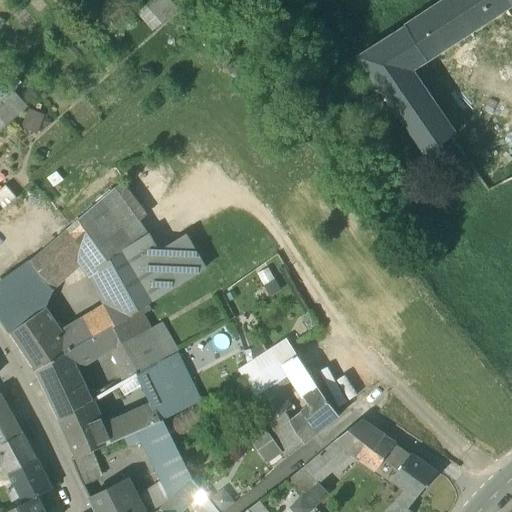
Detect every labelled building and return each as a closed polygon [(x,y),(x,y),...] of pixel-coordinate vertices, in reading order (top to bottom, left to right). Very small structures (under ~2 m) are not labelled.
[(164,23),(181,7),(174,0),(152,0),(147,5),(164,23)] [(511,0),(445,0),(405,26),(428,61),(511,6),(511,0)] [(428,61),(405,26),(359,56),(425,155),(454,136),(416,80),(411,84),(405,76),(428,61)] [(0,142),(30,101),(5,84),(0,91),(0,142)] [(0,214),(18,199),(7,187),(0,193),(0,214)] [(131,247),(99,202),(69,229),(85,251),(99,270),(131,247)] [(85,251),(69,229),(31,262),(47,281),(85,251)] [(131,247),(99,270),(116,301),(125,320),(141,310),(141,308),(176,287),(147,236),(131,247)] [(47,281),(31,262),(0,287),(0,317),(12,334),(19,346),(53,324),(45,311),(47,281)] [(116,301),(73,328),(64,341),(70,354),(125,320),(116,301)] [(125,320),(70,354),(73,361),(88,363),(121,341),(123,346),(151,328),(141,310),(125,320)] [(53,324),(19,346),(36,372),(70,354),(64,341),(53,324)] [(151,328),(123,346),(132,361),(140,375),(165,360),(167,359),(151,328)] [(287,343),(240,370),(257,397),(273,386),(302,367),(287,343)] [(70,354),(36,372),(59,420),(92,402),(73,361),(70,354)] [(140,375),(137,377),(151,405),(160,420),(188,407),(165,360),(140,375)] [(132,361),(118,370),(125,383),(137,377),(140,375),(132,361)] [(273,386),(257,397),(268,416),(272,422),(289,410),(273,386)] [(319,387),(304,398),(310,407),(303,413),(318,433),(339,416),(319,387)] [(0,394),(0,393),(0,445),(22,435),(0,394)] [(92,402),(59,420),(76,457),(126,435),(118,420),(103,427),(98,417),(92,402)] [(151,405),(118,420),(126,435),(138,430),(160,421),(160,420),(151,405)] [(303,413),(291,422),(304,443),(318,433),(303,413)] [(272,422),(268,416),(262,421),(285,458),(292,453),(272,422)] [(383,434),(360,420),(322,451),(336,468),(353,452),(359,457),(376,468),(383,460),(386,456),(374,448),(383,434)] [(160,421),(138,430),(154,461),(174,451),(160,421)] [(251,438),(267,461),(280,452),(264,429),(251,438)] [(410,454),(383,434),(374,448),(386,456),(383,460),(398,471),(410,454)] [(22,435),(0,445),(0,459),(3,464),(8,474),(34,459),(22,435)] [(174,451),(154,461),(171,497),(188,482),(174,451)] [(336,468),(322,451),(310,461),(325,478),(336,468)] [(424,462),(410,454),(398,471),(393,478),(406,487),(417,496),(437,472),(424,462)] [(310,461),(288,480),(304,496),(317,483),(318,484),(325,478),(310,461)] [(42,474),(15,487),(23,503),(34,497),(50,489),(42,474)] [(142,511),(126,479),(89,499),(95,511),(142,511)] [(171,497),(160,508),(161,510),(162,511),(178,511),(179,511),(200,490),(191,479),(188,482),(171,497)] [(317,483),(304,496),(315,507),(333,491),(329,487),(324,491),(318,484),(317,483)] [(406,487),(393,501),(407,508),(417,496),(406,487)] [(214,497),(224,511),(238,503),(228,488),(214,497)] [(23,503),(4,511),(41,511),(34,497),(23,503)] [(219,511),(208,500),(197,510),(198,511),(219,511)] [(407,508),(393,501),(382,511),(412,511),(413,511),(407,508)]
